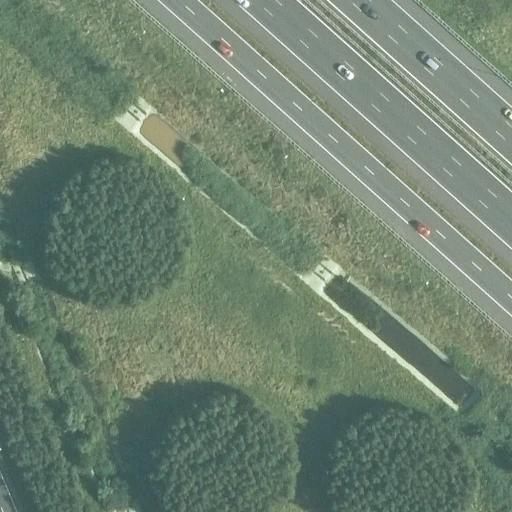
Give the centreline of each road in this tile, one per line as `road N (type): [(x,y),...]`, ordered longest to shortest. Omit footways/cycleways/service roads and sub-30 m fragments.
road 1 (motorway): [(173,0),(511,300)]
road 2 (motorway): [(264,0),(511,221)]
road 3 (motorway): [(511,140),(355,0)]
